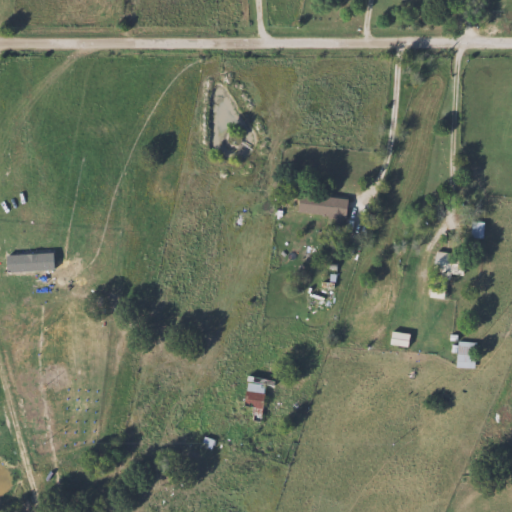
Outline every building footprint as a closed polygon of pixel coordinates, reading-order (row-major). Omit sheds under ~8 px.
[(323,214),(293,211),(295,193),(343,197),(339,236),(321,234),(323,214)] [(468,237),(468,222),(480,222),(479,237),(468,237)] [(459,274),(429,273),(430,251),(460,253),(459,274)] [(440,296),(427,296),(427,287),(440,287),(440,296)] [(386,344),(388,332),(405,333),(404,346),(386,344)] [(472,368),(454,367),(454,341),(473,342),(472,368)] [(240,406),(244,381),(264,385),(257,421),(247,419),(249,407),(240,406)]
